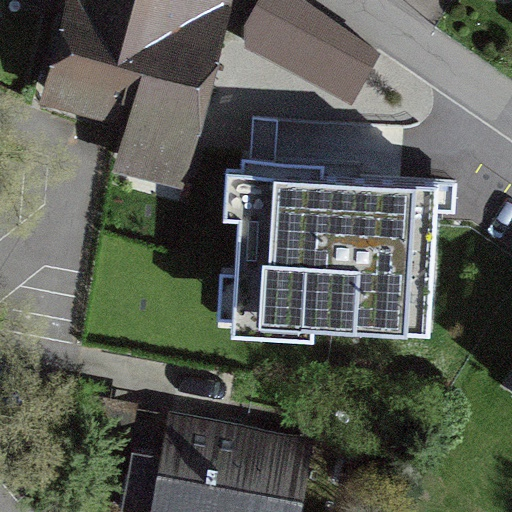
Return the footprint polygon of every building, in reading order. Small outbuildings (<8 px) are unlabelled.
[(81,0),(56,96),(106,110),(109,98),(123,102),(144,18),(127,12),(130,0),(81,0)] [(130,0),(127,12),(144,18),(123,102),(135,105),(123,152),(172,165),(208,34),(176,26),(182,0),(208,0),(217,2),(217,0),(130,0)] [(252,43),(351,96),(377,48),(379,45),(348,28),(296,0),(268,0),(257,21),(252,43)] [(424,334),(431,190),(229,180),(228,219),(243,220),(240,279),(224,278),(222,319),(237,319),(236,334),(308,338),(308,328),(424,334)] [(217,436),(177,429),(173,452),(132,445),(121,505),(160,511),(286,511),(301,434),(220,419),(220,422),(217,436)]
